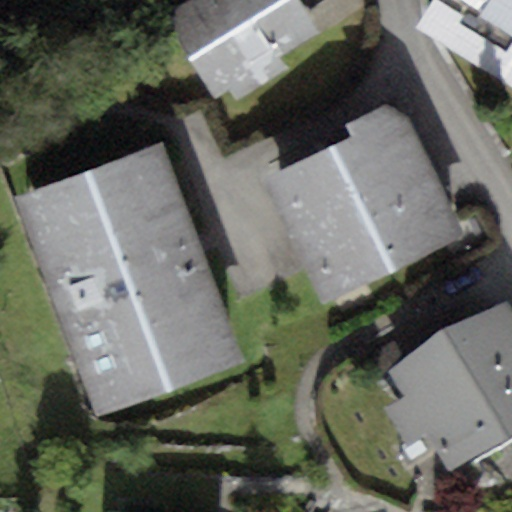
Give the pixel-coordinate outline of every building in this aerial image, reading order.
[(196,0),(163,20),(212,102),(232,90),(242,107),(294,77),(283,59),(323,36),(311,16),(337,0),(196,0)] [(511,0),(440,0),(423,26),(511,85),(511,0)] [(355,137),(263,182),(325,308),(470,236),(398,91),(345,117),(355,137)] [(167,142),(21,193),(99,414),(245,363),(167,142)] [(511,443),(511,305),(511,304),(444,332),(391,388),(374,358),(316,386),(313,422),(350,497),(396,511),(416,511),(431,502),(411,456),(426,438),(448,482),(511,443)]
